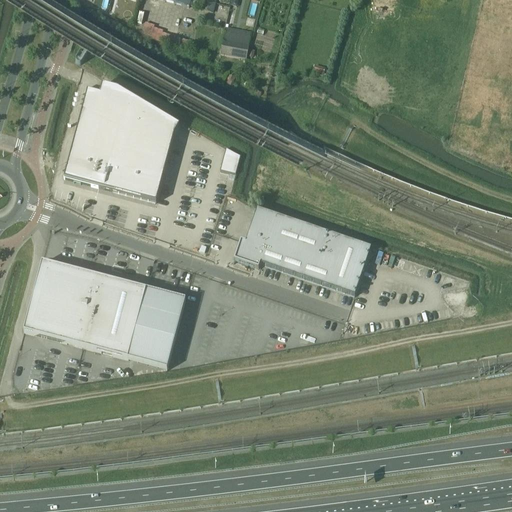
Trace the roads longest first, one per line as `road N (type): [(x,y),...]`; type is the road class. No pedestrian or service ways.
road 1 (motorway): [(511,450),(0,510)]
road 2 (track): [(14,405),(511,321)]
road 3 (unclassified): [(73,223),(348,318)]
road 4 (track): [(511,203),(329,109)]
road 5 (secondary): [(10,171),(58,0)]
road 6 (unknown): [(180,154),(202,149),(211,160),(188,262)]
